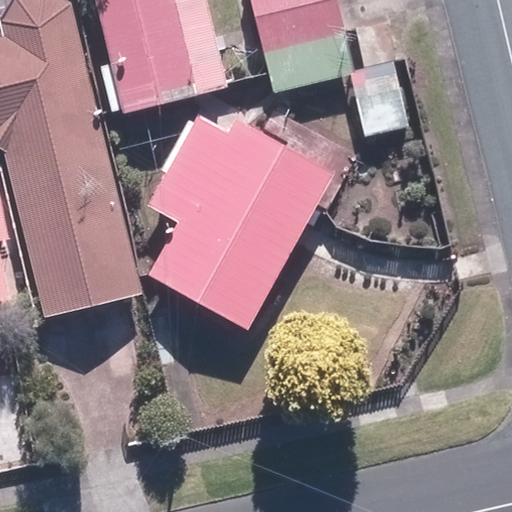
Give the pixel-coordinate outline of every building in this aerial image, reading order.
[(144,291),(74,2),(69,0),(17,0),(6,19),(10,34),(0,36),(0,143),(9,148),(49,314),(144,291)] [(99,0),(129,112),(231,85),(208,0),(99,0)] [(337,0),(254,0),(278,91),(355,71),(337,0)] [(155,274),(252,327),(337,171),(240,119),(232,135),(203,119),(157,204),(185,219),(155,274)] [(0,299),(14,296),(1,238),(11,237),(0,184),(0,299)]
